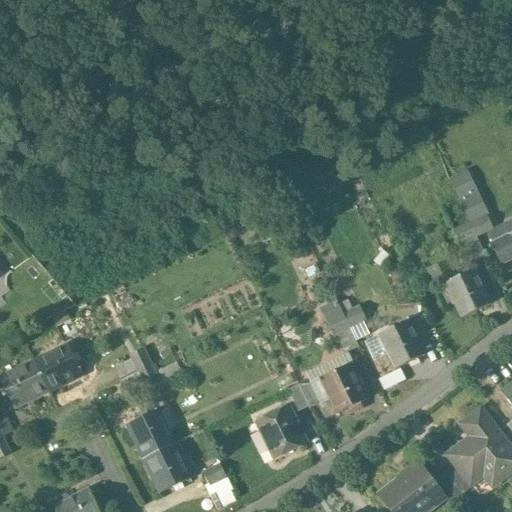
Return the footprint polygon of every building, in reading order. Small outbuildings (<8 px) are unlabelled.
[(488,217),(471,225),(477,237),(494,229),(488,217)] [(471,225),(455,233),(461,244),(477,237),(471,225)] [(510,235),(493,243),(503,264),(511,260),(511,235),(511,236),(510,235)] [(477,237),(461,244),(469,261),(485,254),(477,237)] [(491,306),(475,272),(444,287),(453,306),(455,305),(462,320),(491,306)] [(334,294),(323,299),(326,305),(319,309),(326,325),(328,324),(345,316),(334,294)] [(360,308),(345,316),(351,329),(367,321),(360,308)] [(345,316),(328,324),(334,337),(337,335),(351,329),(345,316)] [(410,322),(380,337),(389,357),(391,356),(398,371),(427,357),(410,322)] [(351,329),(337,335),(346,354),(360,348),(351,329)] [(68,345),(36,361),(49,389),(62,383),(63,385),(83,375),(68,345)] [(151,366),(144,350),(132,356),(133,360),(139,372),(151,366)] [(133,360),(114,369),(120,381),(139,372),(133,360)] [(36,361),(0,378),(0,379),(15,409),(34,399),(34,397),(49,389),(36,361)] [(151,366),(139,372),(145,384),(147,388),(159,382),(151,366)] [(351,367),(322,381),(331,402),(333,401),(340,415),(368,402),(351,367)] [(139,372),(120,381),(126,393),(145,384),(139,372)] [(511,385),(502,393),(511,406),(511,385)] [(299,386),(288,391),(299,413),(309,408),(299,386)] [(288,409),(259,423),(276,459),(306,445),(288,409)] [(511,471),(511,452),(480,410),(460,426),(470,439),(447,456),(455,466),(470,486),(483,476),(492,487),(511,471)] [(175,445),(158,412),(128,427),(137,446),(140,445),(146,459),(175,445)] [(7,416),(0,419),(0,432),(3,438),(15,432),(7,416)] [(3,438),(0,439),(0,460),(11,455),(3,438)] [(175,445),(146,459),(154,474),(152,475),(162,496),(192,481),(175,445)] [(418,461),(395,479),(397,481),(377,497),(388,511),(432,511),(447,501),(448,500),(434,482),(418,461)] [(470,486),(455,466),(447,472),(464,494),(472,488),(470,486)] [(222,467),(205,475),(211,487),(227,479),(222,467)] [(447,472),(434,482),(448,500),(447,501),(450,505),(464,494),(447,472)] [(101,511),(92,491),(57,508),(58,511),(101,511)]
